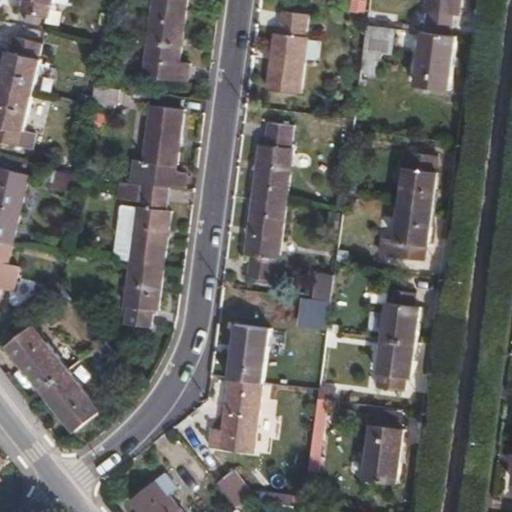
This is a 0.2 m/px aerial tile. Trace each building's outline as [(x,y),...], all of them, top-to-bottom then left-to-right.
[(54,0),(22,0),(20,10),(46,16),(50,0),(51,0),(54,0)] [(154,0),(153,5),(187,9),(188,0),(154,0)] [(428,33),(455,36),(457,18),(461,18),(462,0),(428,0),(427,14),(431,15),(428,33)] [(180,62),(187,9),(153,5),(145,73),(188,79),(190,63),(180,62)] [(277,31),(270,84),(304,88),(311,37),(307,36),(310,12),(283,8),(280,31),(277,31)] [(391,28),(368,25),(366,40),(390,43),(391,28)] [(451,89),(459,37),(455,36),(428,33),(425,32),(418,85),(451,89)] [(6,50),(0,74),(0,84),(31,93),(39,59),(36,58),(40,43),(13,36),(10,50),(6,50)] [(122,87),(94,83),(92,100),(100,100),(100,107),(113,109),(114,102),(120,102),(122,87)] [(31,93),(0,84),(0,139),(15,143),(19,127),(23,127),(31,93)] [(185,111),(151,107),(145,160),(149,160),(146,183),(170,186),(173,163),(178,164),(185,111)] [(255,198),(289,203),(296,148),(293,147),(296,125),(270,122),(267,145),(262,145),(255,198)] [(403,204),(437,208),(441,171),(438,170),(440,153),(413,150),(411,165),(408,165),(403,204)] [(79,174),(48,166),(44,182),(76,191),(79,174)] [(25,175),(0,168),(0,240),(8,242),(25,175)] [(138,206),(131,261),(164,264),(172,210),(167,210),(170,186),(146,183),(143,206),(138,206)] [(282,257),(289,203),(255,198),(248,253),(254,254),(251,277),(276,280),(279,257),(282,257)] [(432,245),(437,208),(403,204),(398,240),(386,239),(384,255),(427,260),(429,245),(432,245)] [(8,242),(0,240),(0,287),(9,290),(16,261),(4,259),(8,242)] [(164,264),(131,261),(126,306),(129,306),(126,323),(152,327),(153,310),(158,310),(164,264)] [(387,337),(420,342),(425,307),(418,306),(420,293),(393,289),(387,337)] [(334,299),(309,296),(304,342),(320,344),(319,355),(326,355),(334,299)] [(273,326),(240,322),(232,377),(266,381),(273,326)] [(37,330),(13,350),(43,388),(69,368),(37,330)] [(416,376),(420,342),(387,337),(380,387),(407,390),(410,376),(416,376)] [(69,368),(43,388),(76,428),(101,407),(69,368)] [(266,381),(232,377),(226,430),(214,429),(214,446),(256,450),(266,381)] [(323,388),(321,398),(337,400),(338,389),(323,388)] [(321,398),(314,458),(323,459),(328,420),(335,420),(337,400),(321,398)] [(374,433),(368,488),(400,492),(407,437),(374,433)] [(238,470),(220,483),(240,508),(249,500),(262,502),(238,470)] [(170,473),(134,501),(143,511),(186,511),(172,493),(179,486),(170,473)]
